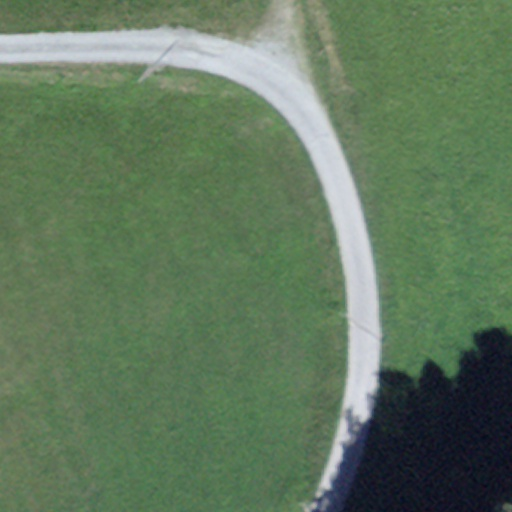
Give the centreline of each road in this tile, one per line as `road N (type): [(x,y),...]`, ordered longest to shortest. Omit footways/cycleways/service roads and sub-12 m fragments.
road 1 (track): [(316,511),(358,390),(353,277),(343,210),(273,69)]
road 2 (track): [(273,69),(145,47),(0,44)]
